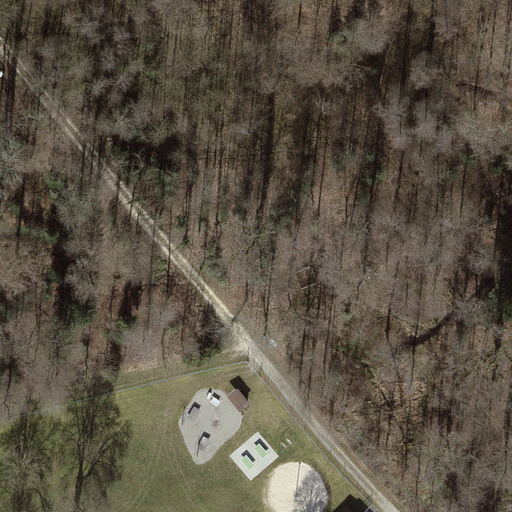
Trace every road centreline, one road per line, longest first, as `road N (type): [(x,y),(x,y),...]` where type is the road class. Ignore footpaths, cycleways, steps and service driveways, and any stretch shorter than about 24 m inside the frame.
road 1 (track): [(0,42),(256,354)]
road 2 (track): [(0,412),(256,354)]
road 3 (residential): [(391,511),(256,354)]
